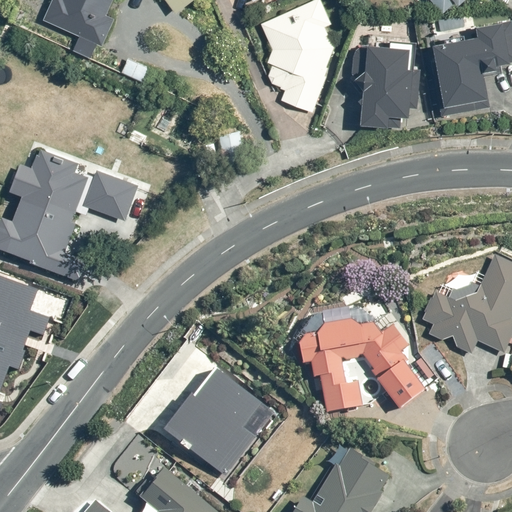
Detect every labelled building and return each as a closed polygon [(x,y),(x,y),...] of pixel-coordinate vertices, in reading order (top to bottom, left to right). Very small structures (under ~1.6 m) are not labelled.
[(48,0),(41,16),(77,33),(71,47),(90,56),(97,41),(102,43),(114,16),(105,13),(111,0),(48,0)] [(168,0),(178,13),(195,0),(168,0)] [(322,0),(311,0),(261,22),(272,48),(267,62),(274,64),(266,83),(286,91),(282,101),(315,114),(338,48),(329,28),(333,26),(322,0)] [(431,0),(442,11),(454,0),(458,5),(463,0),(431,0)] [(478,37),(432,48),(445,106),(488,96),(482,69),(498,66),(497,63),(511,59),(511,27),(509,15),(475,23),(478,37)] [(410,46),(364,44),(364,53),(351,53),(350,77),(363,78),(361,123),(388,124),(389,113),(409,114),(410,105),(418,105),(420,68),(409,67),(410,46)] [(240,126),(218,127),(220,164),(242,162),(240,126)] [(88,175),(35,155),(11,219),(0,214),(0,250),(65,275),(73,252),(67,250),(80,216),(100,224),(109,200),(82,190),(88,175)] [(448,298),(428,291),(418,318),(433,324),(429,335),(474,351),(478,341),(505,351),(511,332),(511,318),(511,319),(511,316),(511,262),(490,254),(477,289),(455,281),(448,298)] [(377,315),(359,303),(345,306),(347,315),(312,322),(313,330),(294,334),(298,361),(312,359),(314,374),(321,373),(325,410),(361,405),(357,377),(345,379),(342,357),(362,354),(400,409),(428,389),(401,350),(408,345),(394,325),(383,332),(379,326),(377,315)] [(193,395),(166,431),(182,444),(181,445),(190,452),(191,451),(227,478),(276,413),(219,370),(197,398),(193,395)] [(371,511),(393,476),(346,447),(314,501),(303,494),(291,511),(371,511)] [(220,511),(222,511),(163,467),(142,496),(148,500),(138,511),(220,511)]
